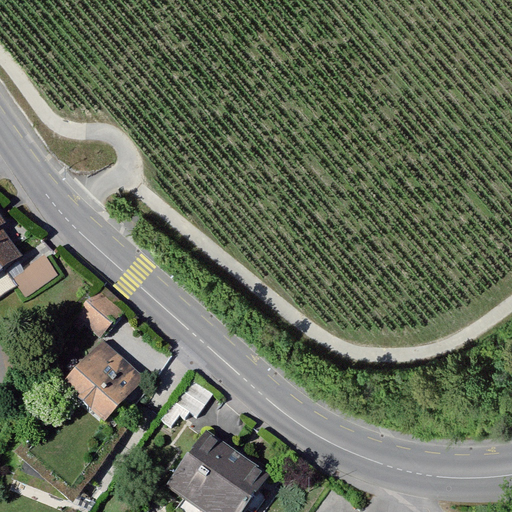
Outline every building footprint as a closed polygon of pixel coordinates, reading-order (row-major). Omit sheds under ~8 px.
[(7,227),(0,217),(0,274),(22,259),(2,230),(7,227)] [(58,276),(45,258),(13,280),(26,298),(58,276)] [(124,315),(101,294),(74,326),(81,332),(87,326),(102,340),(124,315)] [(105,344),(64,389),(106,427),(147,382),(105,344)] [(177,403),(198,418),(213,395),(192,381),(177,403)] [(197,511),(248,511),(271,480),(208,435),(168,491),(197,511)]
